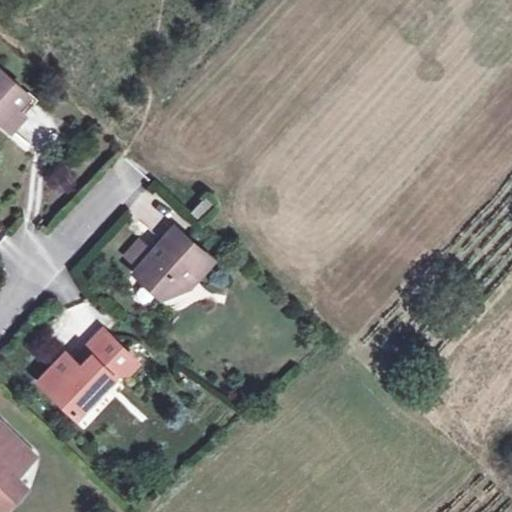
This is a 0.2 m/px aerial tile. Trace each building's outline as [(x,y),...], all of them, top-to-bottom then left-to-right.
[(0,119),(1,121),(15,106),(26,94),(0,69),(0,119)] [(15,106),(1,121),(10,129),(24,114),(15,106)] [(200,218),(213,203),(205,196),(191,211),(200,218)] [(153,251),(148,246),(141,239),(126,256),(139,267),(134,272),(161,295),(189,286),(213,259),(176,225),(163,240),(153,251)] [(153,251),(163,240),(157,235),(148,246),(153,251)] [(75,414),(113,376),(124,376),(139,362),(104,328),(89,342),(90,349),(76,362),(67,353),(41,379),(75,414)] [(0,500),(6,494),(11,500),(25,486),(15,475),(34,455),(0,422),(0,500)]
